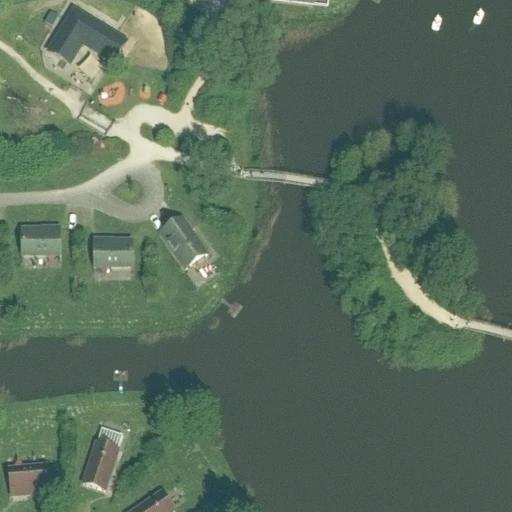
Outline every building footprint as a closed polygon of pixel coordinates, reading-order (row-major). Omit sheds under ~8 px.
[(70,69),(82,48),(113,67),(126,46),(74,14),(48,56),(70,69)] [(58,20),(51,16),(45,26),(52,31),(58,20)] [(179,225),(160,238),(185,274),(207,259),(194,239),(190,241),(179,225)] [(60,234),(22,234),(22,257),(22,260),(41,260),(41,257),(61,257),(60,234)] [(133,245),(94,245),(94,269),(114,269),(114,271),(132,271),(132,269),(133,269),(133,245)] [(105,496),(118,454),(97,447),(83,488),(105,496)] [(11,499),(49,495),(47,472),(47,470),(28,471),(28,474),(9,476),(11,499)] [(172,511),(162,496),(138,511),(172,511)]
